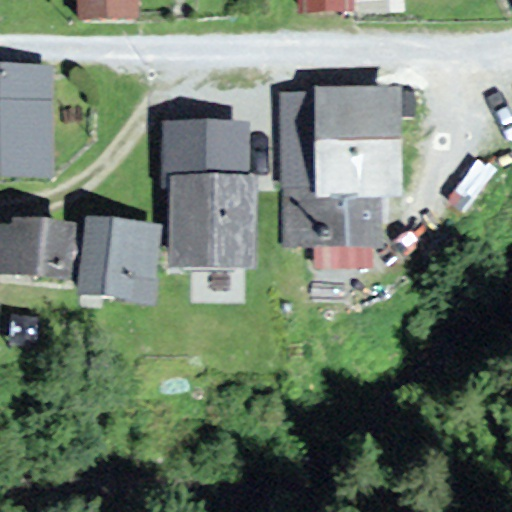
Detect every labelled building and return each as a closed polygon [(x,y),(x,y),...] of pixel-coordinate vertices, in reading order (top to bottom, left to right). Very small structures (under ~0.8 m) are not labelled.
[(134,0),(82,0),(83,22),(135,20),(134,0)] [(300,0),(302,23),(350,21),(349,0),(300,0)] [(48,65),(0,65),(0,167),(49,168),(49,102),(48,102),(48,65)] [(318,97),(286,98),(288,245),(316,245),(316,266),(366,265),(366,244),(382,244),(382,191),(396,191),(395,89),(318,90),(318,97)] [(166,179),(173,179),(173,263),(255,262),(255,178),(245,178),(245,123),(166,123),(166,179)] [(160,225),(91,217),(82,288),(151,296),(160,225)] [(17,227),(0,225),(0,266),(65,274),(71,223),(18,218),(17,227)]
